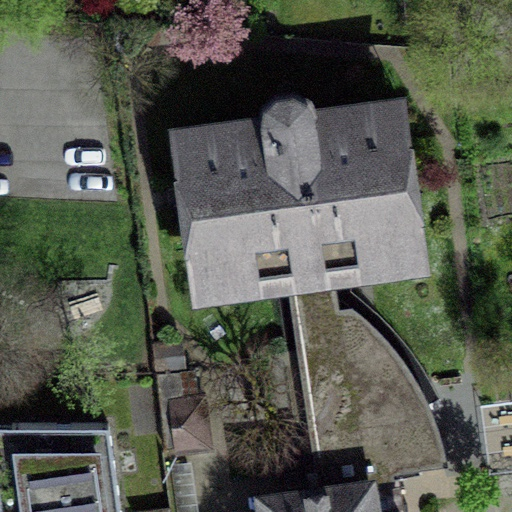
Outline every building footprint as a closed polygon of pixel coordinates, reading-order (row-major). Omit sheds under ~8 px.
[(388,109),(192,136),(212,282),(295,271),(336,265),(409,255),(388,109)] [(336,265),(295,271),(326,493),(393,480),(456,471),(451,442),(443,413),(425,383),(398,353),(372,327),(363,316),(347,319),(336,265)] [(511,410),(489,413),(497,480),(511,477),(511,410)] [(131,511),(118,428),(1,431),(10,511),(131,511)] [(326,493),(269,499),(270,511),(398,511),(393,480),(326,493)]
